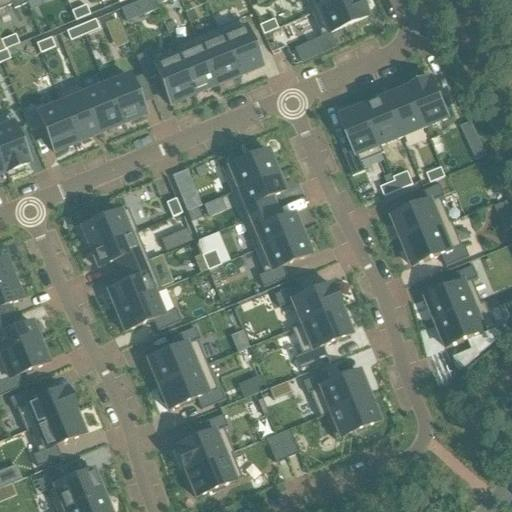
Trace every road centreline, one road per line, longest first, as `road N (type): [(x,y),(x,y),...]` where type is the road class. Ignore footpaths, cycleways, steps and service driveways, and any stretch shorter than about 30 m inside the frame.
road 1 (residential): [(289,101),(387,307),(424,432),(416,454),(284,511)]
road 2 (residential): [(152,511),(125,418),(27,207)]
road 3 (residential): [(27,207),(289,101)]
road 4 (residential): [(289,101),(401,49),(408,28),(401,0)]
